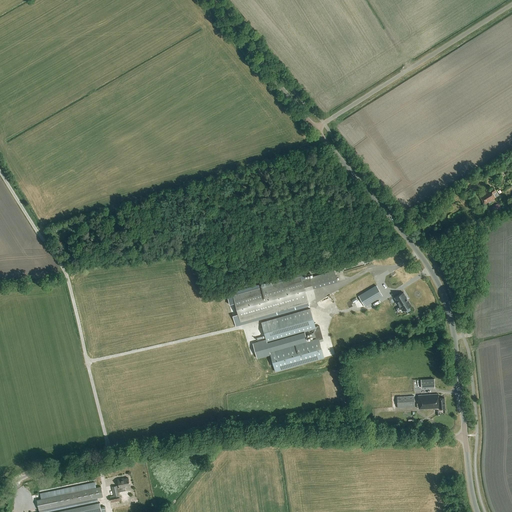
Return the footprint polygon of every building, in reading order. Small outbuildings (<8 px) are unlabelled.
[(465,181),(468,186),(479,181),(476,175),(465,181)] [(493,194),(496,192),(494,188),(480,196),(485,204),(496,198),(493,194)] [(235,303),(232,304),(232,305),(235,315),(237,315),(238,315),(240,322),(309,303),(308,300),(305,290),(313,288),(310,277),(302,280),(301,276),(233,295),(235,303)] [(376,286),(359,296),(365,306),(378,298),(377,296),(381,293),(378,289),(376,286)] [(403,293),(394,298),(402,311),(405,309),(406,312),(411,310),(409,307),(411,305),(408,300),(407,300),(406,299),(407,298),(403,293)] [(266,340),(253,344),(255,354),(257,358),(270,355),(271,357),(273,365),(275,372),(324,358),(319,340),(323,338),(319,326),(315,327),(310,308),(261,322),(263,327),(265,338),(266,340)] [(422,387),(435,386),(435,377),(422,378),(422,387)] [(408,378),(378,380),(379,394),(387,394),(409,392),(408,378)] [(438,394),(418,395),(419,404),(417,404),(417,408),(419,408),(419,409),(439,408),(439,409),(445,408),(444,398),(439,398),(438,394)] [(414,396),(397,397),(397,406),(397,408),(415,407),(414,396)] [(114,496),(110,497),(111,502),(119,500),(120,500),(118,493),(125,491),(125,487),(130,486),(128,478),(121,480),(121,479),(118,480),(119,488),(118,488),(117,486),(112,487),(114,496)] [(41,499),(37,500),(39,510),(103,496),(101,487),(96,488),(95,483),(40,494),(41,499)] [(105,511),(105,506),(101,507),(100,503),(55,511),(105,511)]
